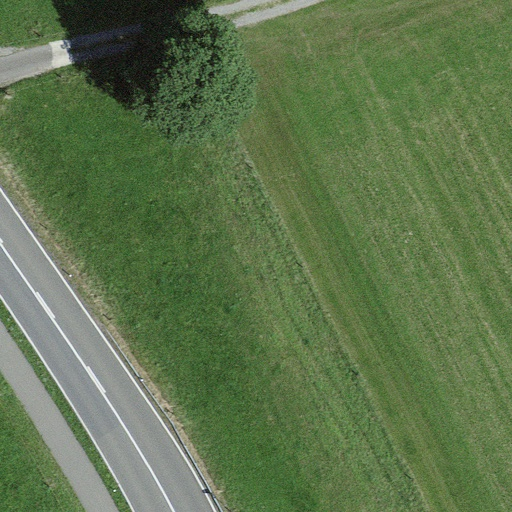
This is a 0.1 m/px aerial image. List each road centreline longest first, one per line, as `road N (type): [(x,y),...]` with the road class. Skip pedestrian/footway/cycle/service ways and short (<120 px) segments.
road 1 (track): [(0,78),(316,0)]
road 2 (secondary): [(171,511),(0,248)]
